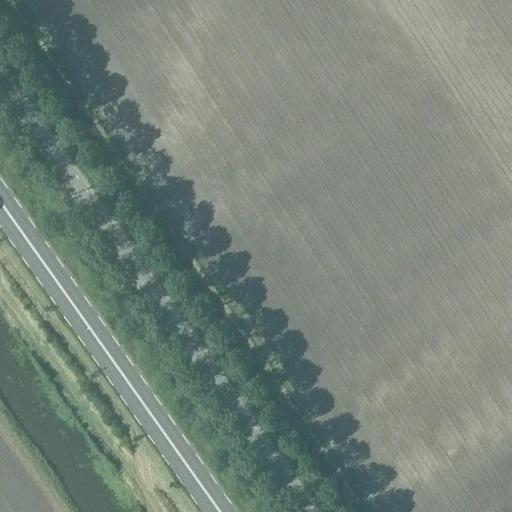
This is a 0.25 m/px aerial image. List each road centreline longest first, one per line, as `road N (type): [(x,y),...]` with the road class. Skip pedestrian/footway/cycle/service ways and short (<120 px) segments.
road 1 (unclassified): [(306,511),(0,81)]
road 2 (primary): [(217,511),(0,202)]
